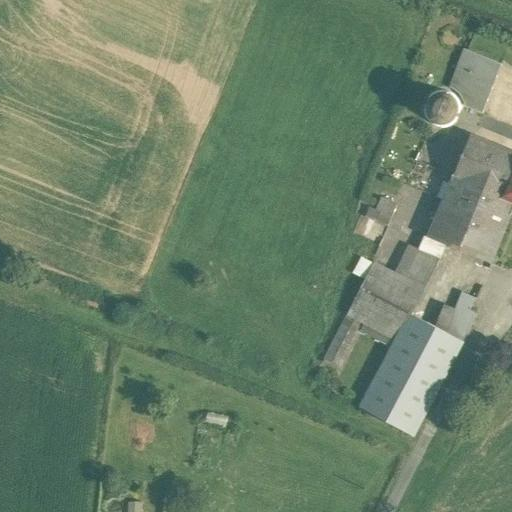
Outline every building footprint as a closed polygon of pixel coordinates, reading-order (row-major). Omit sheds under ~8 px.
[(502,64),(481,55),(473,73),(476,74),(469,93),(464,105),(483,113),(502,64)] [(473,73),(458,68),(451,87),(456,90),(460,94),(462,90),(469,93),(476,74),(473,73)] [(460,115),(461,108),(459,101),(455,96),(450,92),(443,90),(436,92),(430,96),(426,102),(425,109),(426,116),(430,121),(436,125),(443,127),(450,125),(456,121),(460,115)] [(511,173),(511,152),(471,135),(454,177),(502,197),(511,173)] [(511,173),(502,197),(511,200),(511,173)] [(511,200),(502,197),(454,177),(429,237),(491,263),(511,211),(511,200)] [(398,205),(382,198),(378,209),(370,207),(367,216),(388,226),(398,205)] [(409,244),(395,273),(426,287),(441,257),(409,244)] [(374,264),(362,258),(354,272),(366,279),(374,264)] [(395,273),(375,263),(374,264),(366,279),(348,314),(364,322),(360,330),(393,347),(411,314),(413,314),(426,287),(395,273)] [(456,308),(446,332),(464,341),(476,311),(472,310),(477,298),(462,292),(456,308)] [(456,308),(444,304),(435,326),(446,332),(456,308)] [(364,322),(348,314),(325,358),(341,366),(360,330),(364,322)] [(413,314),(411,314),(393,347),(361,408),(414,436),(464,341),(446,332),(435,326),(434,325),(413,314)] [(126,511),(141,511),(142,500),(127,500),(126,511)]
